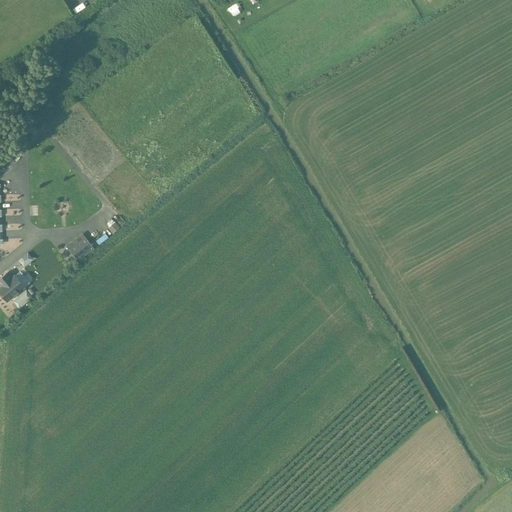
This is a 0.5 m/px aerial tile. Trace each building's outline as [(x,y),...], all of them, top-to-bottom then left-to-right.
[(62,175),(48,158),(54,154),(49,147),(42,152),(46,156),(33,167),(49,186),(62,175)] [(109,228),(113,233),(119,227),(115,223),(109,228)] [(66,246),(77,261),(94,248),(83,233),(66,246)] [(105,234),(96,240),(98,243),(108,237),(105,234)] [(0,287),(0,292),(7,301),(26,286),(16,274),(13,277),(9,272),(0,278),(0,285),(1,287),(0,287)] [(13,301),(20,308),(33,296),(26,289),(13,301)]
